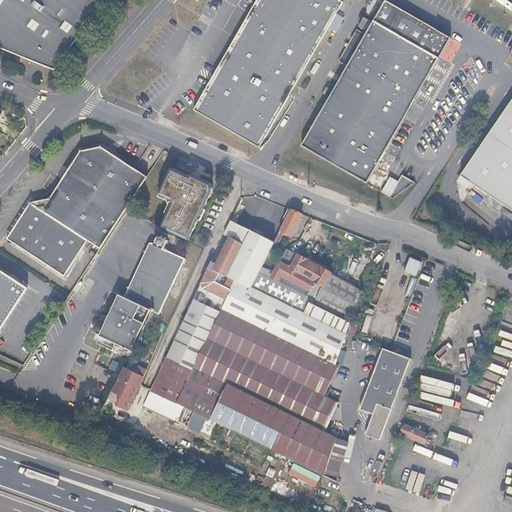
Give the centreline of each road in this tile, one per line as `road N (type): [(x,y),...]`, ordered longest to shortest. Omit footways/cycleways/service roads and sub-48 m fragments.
road 1 (unclassified): [(68,105),(90,105),(511,279)]
road 2 (unknown): [(151,358),(235,166)]
road 3 (motorway): [(194,511),(11,470)]
road 4 (tertiary): [(163,0),(68,105)]
